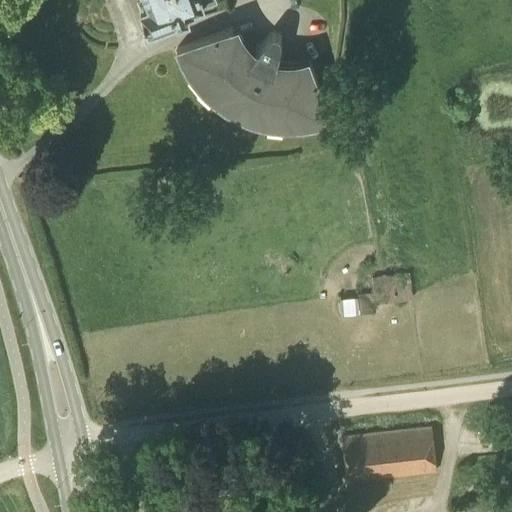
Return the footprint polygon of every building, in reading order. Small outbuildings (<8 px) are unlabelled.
[(148,0),(150,4),(141,8),(149,28),(187,13),(185,8),(206,0),(148,0)] [(253,54),(244,45),(237,36),(232,26),(177,46),(183,60),(191,73),(201,86),(214,98),(226,106),(239,113),(253,119),(267,122),(284,124),(301,123),(316,121),(331,116),(310,61),(297,65),(285,65),(275,64),(281,40),(281,39),(281,38),(281,37),(281,35),(280,34),(280,33),(279,32),(278,31),(277,31),(276,30),(274,30),(273,30),(272,30),(270,31),(269,31),(268,32),(267,33),(253,54)] [(417,295),(414,269),(387,272),(391,298),(417,295)] [(341,314),(359,313),(357,296),(339,298),(341,314)] [(348,481),(436,471),(431,425),(343,435),(348,481)] [(511,511),(506,492),(460,504),(461,511),(511,511)]
